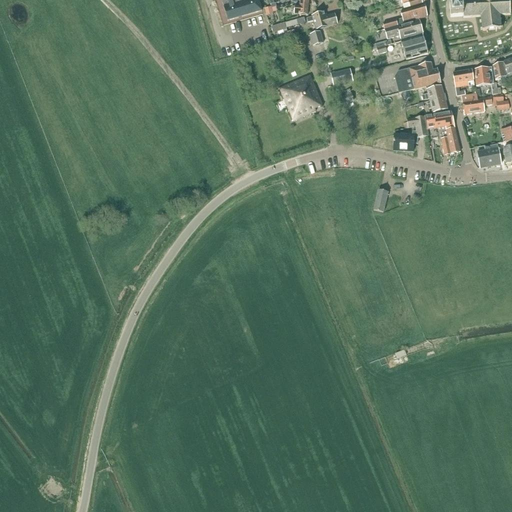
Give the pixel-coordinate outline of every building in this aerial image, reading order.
[(223,8),(227,22),(262,12),(258,0),(221,0),(222,4),(223,4),(224,8),(223,8)] [(308,0),(300,0),(299,7),(295,6),(294,15),(307,17),(308,0)] [(459,4),(449,5),(450,18),(460,17),(460,18),(463,18),(463,19),(481,17),(481,22),(479,22),(479,23),(481,23),(482,29),(480,29),(480,31),(482,31),(482,32),(486,31),(487,33),(488,33),(488,31),(496,30),(496,32),(497,32),(497,30),(501,30),(500,28),(502,28),(502,27),(500,27),(500,21),(501,21),(501,20),(499,20),(499,16),(510,15),(510,11),(511,11),(511,1),(509,2),(509,0),(474,0),(462,1),(462,3),(459,4)] [(383,24),(385,31),(387,30),(407,25),(407,23),(407,22),(415,20),(416,22),(428,18),(424,6),(400,13),(402,19),(383,24)] [(272,9),(271,9),(271,7),(264,9),(266,16),(270,15),(273,14),(272,9)] [(314,22),(316,32),(337,25),(335,18),(326,21),(324,14),(315,16),(313,17),(313,18),(307,20),(308,24),(314,22)] [(387,30),(385,31),(387,40),(399,37),(400,40),(422,34),(419,22),(414,23),(413,21),(407,23),(407,25),(387,30)] [(294,31),(288,33),(290,40),(296,38),(294,31)] [(320,32),(310,35),(313,47),(323,44),(320,32)] [(423,36),(400,43),(406,61),(428,55),(423,36)] [(302,38),(294,40),(297,49),(304,47),(302,38)] [(371,51),(385,47),(391,45),(390,41),(375,46),(375,45),(370,47),(371,51)] [(387,53),(385,47),(376,50),(378,55),(387,53)] [(511,59),(503,63),(508,75),(511,73),(511,59)] [(502,63),(493,66),(495,81),(500,79),(501,86),(506,84),(502,63)] [(398,73),(395,78),(399,94),(440,84),(437,71),(432,72),(430,64),(418,67),(419,68),(403,71),(398,73)] [(492,97),(501,96),(500,89),(496,89),(496,84),(493,84),(491,68),(474,70),(476,87),(490,85),(492,97)] [(350,70),(331,74),(334,87),(353,82),(350,70)] [(475,88),(473,81),(471,71),(452,74),(457,98),(465,96),(464,91),(459,92),(459,88),(468,86),(468,89),(475,88)] [(310,75),(280,89),(294,121),(315,112),(313,109),(323,105),(310,75)] [(429,102),(444,98),(441,87),(426,91),(428,95),(421,97),(423,101),(429,100),(429,102)] [(345,97),(341,98),(344,105),(353,101),(351,95),(348,96),(347,93),(350,92),(349,91),(346,92),(344,92),(345,97)] [(477,101),(477,98),(476,95),(475,96),(461,98),(464,116),(484,113),(483,107),(497,105),(496,103),(504,102),(503,96),(501,96),(492,97),(490,97),(490,99),(477,101)] [(447,110),(444,98),(429,102),(430,105),(427,106),(428,110),(431,109),(433,114),(447,110)] [(511,110),(509,101),(506,101),(507,105),(505,105),(504,105),(496,106),(497,111),(511,110)] [(445,128),(445,131),(454,129),(451,112),(436,115),(437,120),(434,121),(435,129),(445,128)] [(424,117),(426,131),(435,129),(434,121),(437,120),(436,115),(424,117)] [(426,131),(424,117),(406,121),(407,123),(403,124),(404,130),(415,128),(416,133),(412,133),(412,137),(394,136),(393,143),(392,145),(393,145),(393,152),(413,153),(413,145),(417,145),(417,139),(428,137),(426,131)] [(454,129),(445,131),(451,155),(460,153),(454,129)] [(447,138),(441,140),(445,156),(450,155),(447,138)] [(485,152),(477,153),(480,169),(481,169),(483,169),(486,168),(488,167),(501,165),(497,145),(484,148),(485,152)] [(378,191),(373,211),(383,214),(388,193),(378,191)] [(404,351),(395,354),(397,360),(406,356),(404,351)]
